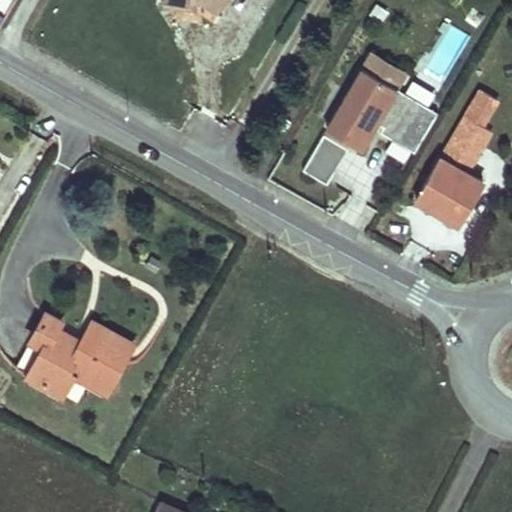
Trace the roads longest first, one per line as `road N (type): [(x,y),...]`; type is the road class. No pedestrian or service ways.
road 1 (tertiary): [(0,64),(481,325)]
road 2 (unknown): [(220,161),(310,0)]
road 3 (unknown): [(182,140),(245,0)]
